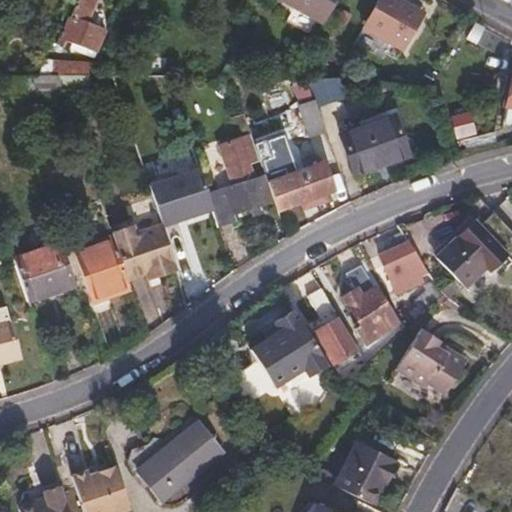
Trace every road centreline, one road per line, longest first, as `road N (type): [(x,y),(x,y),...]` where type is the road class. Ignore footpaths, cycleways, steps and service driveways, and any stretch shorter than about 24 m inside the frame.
road 1 (residential): [(511,170),(401,201),(316,243),(155,351),(66,398),(0,417)]
road 2 (residential): [(511,376),(418,511)]
